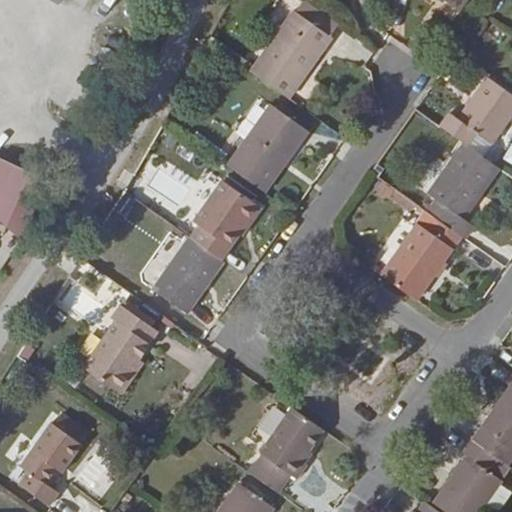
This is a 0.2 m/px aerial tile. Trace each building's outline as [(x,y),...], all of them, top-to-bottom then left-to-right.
[(474,0),(424,0),(433,6),(435,3),(460,21),(474,0)] [(299,8),(290,20),(330,48),(339,35),(313,17),(299,8)] [(290,20),(248,82),(289,111),(304,86),(297,81),(313,58),(320,62),(330,48),(290,20)] [(320,62),(313,58),(297,81),(304,86),(320,62)] [(511,105),(485,86),(456,128),(446,121),(436,134),(463,154),(468,157),(475,144),(492,155),(511,126),(511,105)] [(309,142),(268,114),(224,176),(265,204),(282,181),(275,176),(293,149),(300,155),(309,142)] [(475,144),(468,157),(483,168),(492,155),(475,144)] [(300,155),(293,149),(275,176),(282,181),(300,155)] [(468,157),(463,154),(426,205),(445,218),(437,229),(461,246),(465,249),(473,238),(463,230),(500,179),(483,168),(468,157)] [(221,191),(191,235),(197,239),(190,250),(219,270),(235,248),(244,235),(249,238),(262,219),(221,191)] [(0,221),(0,263),(18,232),(0,221)] [(416,311),(461,246),(437,229),(424,221),(379,284),(416,311)] [(249,238),(244,235),(235,248),(239,250),(249,238)] [(187,328),(226,275),(219,270),(190,250),(179,241),(141,293),(187,328)] [(133,314),(128,321),(155,340),(159,332),(133,314)] [(115,338),(86,380),(123,407),(136,387),(131,384),(159,343),(155,340),(128,321),(123,318),(111,335),(115,338)] [(487,511),(511,477),(508,475),(511,470),(511,394),(473,450),(471,449),(461,465),(466,468),(435,511),(426,511),(425,511),(487,511)] [(262,467),(249,483),(280,506),(293,486),(299,490),(309,476),(304,473),(326,443),(292,419),(258,464),(262,467)] [(61,424),(54,436),(79,454),(87,441),(61,424)] [(54,436),(50,434),(19,475),(28,481),(18,495),(41,511),(53,511),(60,503),(49,495),(63,477),(67,480),(84,457),(79,454),(54,436)] [(262,511),(242,496),(229,511),(262,511)]
